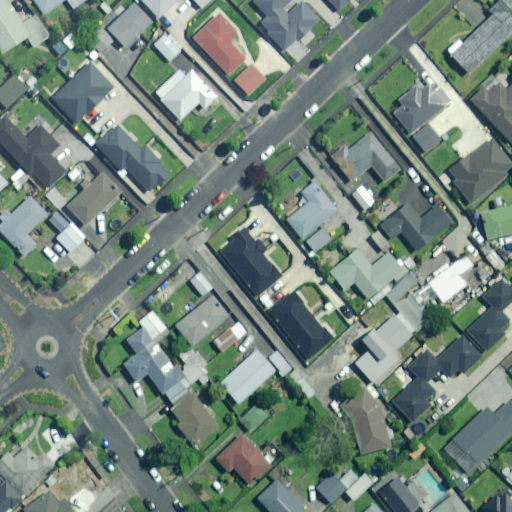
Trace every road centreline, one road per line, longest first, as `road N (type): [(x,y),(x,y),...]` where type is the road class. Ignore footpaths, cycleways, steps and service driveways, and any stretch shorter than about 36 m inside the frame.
road 1 (residential): [(63,332),(412,0)]
road 2 (residential): [(168,511),(59,363)]
